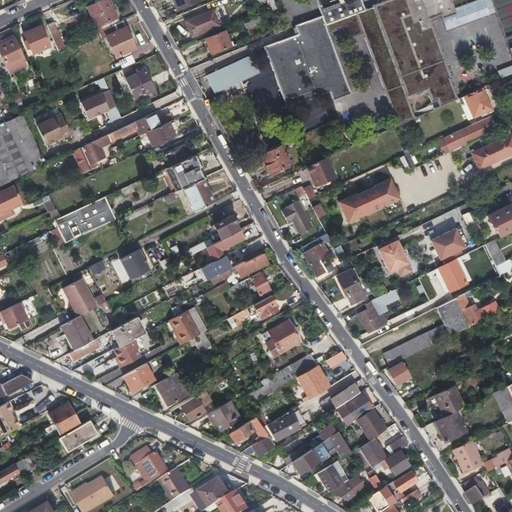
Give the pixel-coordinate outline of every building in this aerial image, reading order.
[(102,23),(104,27),(117,21),(107,0),(101,0),(88,6),(97,25),(102,23)] [(199,0),(175,0),(179,8),(199,0)] [(316,0),(322,15),(296,24),(298,32),(264,45),(287,107),(330,90),(332,98),(350,92),(328,31),(341,26),(346,40),(363,34),(397,126),(417,117),(409,97),(429,89),(436,108),(456,99),(423,9),(436,5),(437,9),(452,4),(450,0),(490,0),(511,61),(511,0),(381,0),(380,1),(381,3),(364,9),(360,0),(316,0)] [(221,24),(218,17),(215,9),(187,21),(194,35),(221,24)] [(117,21),(104,27),(99,29),(103,37),(107,35),(118,56),(136,47),(122,19),(117,21)] [(57,48),(61,46),(64,44),(53,21),(46,24),(57,48)] [(34,52),(41,49),(48,46),(39,26),(24,32),(34,52)] [(212,53),(222,48),(232,44),(226,29),(205,37),(212,53)] [(0,52),(10,73),(18,69),(27,66),(14,37),(0,43),(0,52)] [(119,58),(120,65),(133,63),(132,56),(119,58)] [(230,65),(205,75),(213,93),(237,83),(230,65)] [(147,68),(142,70),(137,72),(136,70),(126,75),(137,96),(156,88),(147,68)] [(107,87),(103,77),(96,80),(100,90),(107,87)] [(464,95),(469,107),(474,118),(492,110),(482,87),(464,95)] [(115,106),(108,90),(80,102),(86,118),(115,106)] [(138,135),(145,131),(158,126),(151,113),(61,155),(66,165),(71,163),(68,158),(83,151),(88,160),(102,153),(99,147),(124,135),(124,134),(134,128),(138,135)] [(0,184),(41,165),(45,163),(22,114),(0,124),(0,184)] [(61,114),(54,117),(57,124),(64,120),(61,114)] [(63,138),(71,134),(64,120),(57,124),(54,117),(36,126),(45,144),(57,138),(62,135),(63,138)] [(158,126),(145,131),(153,147),(176,136),(173,131),(177,129),(172,119),(158,126)] [(467,135),(468,137),(469,139),(493,127),(490,120),(453,138),(458,149),(461,148),(466,145),(462,137),(467,135)] [(511,154),(511,139),(510,136),(471,155),(479,171),(511,154)] [(261,153),(265,162),(270,172),(290,163),(281,144),(261,153)] [(466,161),(461,148),(458,149),(451,152),(457,165),(466,161)] [(164,169),(187,158),(185,153),(182,149),(159,160),(164,169)] [(409,153),(400,158),(407,173),(417,168),(409,153)] [(175,191),(181,187),(200,178),(203,177),(192,155),(187,158),(164,169),(175,191)] [(307,166),(311,176),(316,185),(335,176),(326,158),(307,166)] [(50,161),(45,163),(41,165),(43,170),(46,176),(55,171),(50,161)] [(169,193),(175,191),(164,169),(158,171),(169,193)] [(200,178),(181,187),(193,213),(212,203),(200,178)] [(357,194),(339,202),(349,222),(366,214),(366,215),(383,208),(383,207),(400,199),(391,178),(373,186),(374,187),(357,195),(357,194)] [(123,195),(134,191),(131,184),(121,189),(123,195)] [(303,189),(306,194),(309,199),(325,192),(323,188),(314,192),(311,186),(303,189)] [(302,187),(299,188),(296,189),(300,196),(306,194),(303,189),(302,187)] [(0,214),(2,219),(8,232),(30,222),(15,193),(11,195),(8,188),(0,191),(0,214)] [(48,213),(55,210),(51,199),(44,202),(48,213)] [(286,208),(283,209),(281,210),(287,223),(292,220),(299,233),(311,226),(297,200),(285,207),(286,208)] [(320,204),(313,207),(318,216),(324,213),(320,204)] [(511,205),(511,204),(486,216),(493,230),(495,229),(499,238),(511,231),(511,205)] [(64,244),(77,238),(91,231),(80,209),(53,222),(57,230),(63,243),(64,244)] [(468,212),(462,215),(466,224),(473,221),(468,212)] [(221,240),(238,231),(240,230),(232,214),(213,224),(221,240)] [(430,240),(440,260),(466,247),(456,227),(430,240)] [(57,230),(50,233),(57,246),(63,243),(57,230)] [(223,257),(219,251),(243,239),(238,231),(221,240),(213,244),(220,258),(223,257)] [(329,237),(329,235),(327,233),(301,248),(317,275),(326,270),(320,259),(329,254),(322,242),(329,237)] [(189,257),(205,248),(212,245),(210,241),(187,253),(189,257)] [(396,242),(377,251),(389,273),(408,264),(403,256),(401,250),(396,242)] [(138,250),(119,260),(129,280),(149,271),(138,250)] [(240,276),(253,269),(265,263),(260,254),(244,262),(243,261),(234,266),(240,276)] [(213,277),(224,271),(234,266),(232,260),(228,263),(224,256),(223,257),(220,258),(195,272),(201,283),(213,277)] [(495,266),(497,271),(499,276),(511,268),(511,266),(509,259),(495,266)] [(88,266),(96,284),(107,279),(100,261),(88,266)] [(438,269),(443,279),(448,290),(464,282),(454,261),(438,269)] [(364,298),(360,289),(356,280),(358,279),(353,269),(338,276),(351,304),(364,298)] [(227,277),(224,271),(213,277),(216,282),(227,277)] [(250,277),(255,286),(260,295),(271,290),(261,272),(250,277)] [(80,278),(61,288),(77,317),(77,316),(96,307),(80,278)] [(248,285),(245,280),(239,284),(241,289),(248,285)] [(227,281),(221,284),(215,288),(218,295),(226,290),(231,288),(227,281)] [(231,288),(226,290),(229,297),(242,290),(241,289),(239,284),(231,288)] [(397,295),(396,293),(395,290),(366,305),(368,310),(358,316),(367,331),(387,321),(379,304),(397,295)] [(99,306),(106,302),(102,293),(94,297),(99,306)] [(453,298),(467,325),(486,316),(482,308),(477,310),(473,304),(469,306),(463,293),(453,298)] [(259,318),(267,314),(275,309),(272,303),(274,302),(270,294),(251,304),(259,318)] [(389,364),(467,325),(453,298),(437,305),(445,322),(383,352),(389,364)] [(17,304),(0,311),(0,319),(1,319),(5,329),(24,319),(17,304)] [(231,329),(236,326),(240,323),(238,319),(248,313),(245,308),(226,320),(231,329)] [(172,319),(175,324),(177,328),(179,328),(182,334),(180,336),(184,344),(203,333),(190,309),(172,319)] [(145,312),(125,324),(118,327),(111,331),(121,347),(134,340),(136,339),(146,333),(140,322),(148,317),(145,312)] [(118,327),(125,324),(118,312),(112,315),(118,327)] [(75,350),(91,342),(77,316),(77,317),(59,326),(66,339),(68,338),(75,350)] [(267,331),(273,341),(279,352),(298,340),(287,320),(267,331)] [(207,351),(210,349),(212,348),(206,337),(201,340),(207,351)] [(98,338),(91,342),(75,350),(72,352),(69,353),(73,359),(101,344),(98,338)] [(139,349),(134,340),(121,347),(115,350),(120,357),(124,366),(143,355),(139,349)] [(274,354),(279,352),(273,341),(268,344),(274,354)] [(341,350),(334,353),(328,357),(333,364),(345,356),(341,350)] [(288,382),(295,378),(316,365),(309,353),(281,370),(282,373),(288,382)] [(400,361),(386,368),(394,383),(408,376),(400,361)] [(126,375),(130,382),(134,389),(156,376),(149,362),(126,375)] [(316,365),(295,378),(308,399),(329,386),(316,365)] [(157,385),(163,395),(168,404),(190,392),(179,373),(157,385)] [(288,382),(282,373),(271,379),(242,398),(248,406),(288,382)] [(22,374),(0,385),(0,396),(5,394),(6,394),(33,379),(22,374)] [(235,398),(222,380),(217,383),(230,401),(235,398)] [(331,399),(336,406),(343,402),(359,392),(353,383),(347,386),(349,388),(331,399)] [(508,421),(511,418),(511,397),(506,385),(493,392),(508,421)] [(433,395),(444,416),(463,407),(452,386),(433,395)] [(182,404),(187,412),(191,420),(207,410),(198,394),(182,404)] [(350,403),(359,416),(372,407),(373,407),(363,394),(350,403)] [(444,416),(438,419),(433,422),(437,430),(443,441),(464,430),(460,421),(485,409),(479,398),(463,407),(444,416)] [(0,405),(0,425),(3,433),(19,424),(15,415),(13,416),(9,410),(12,409),(8,402),(0,405)] [(336,407),(338,410),(341,414),(348,410),(343,402),(336,406),(336,407)] [(210,413),(216,422),(221,431),(238,420),(227,403),(210,413)] [(54,424),(72,414),(66,404),(48,414),(54,424)] [(372,407),(359,416),(359,417),(371,437),(385,428),(372,407)] [(302,424),(294,412),(280,420),(279,418),(264,428),(268,434),(273,441),(280,437),(280,438),(302,424)] [(77,424),(72,414),(54,424),(59,434),(77,424)] [(257,434),(260,439),(268,434),(264,428),(256,417),(251,420),(259,432),(257,434)] [(59,437),(62,444),(66,450),(96,432),(89,420),(59,437)] [(231,432),(233,435),(235,438),(252,426),(248,421),(231,432)] [(432,433),(437,430),(433,422),(428,424),(432,433)] [(299,457),(292,461),(299,472),(336,448),(341,455),(352,449),(340,429),(324,440),(318,444),(299,457)] [(268,434),(260,439),(245,449),(251,453),(257,449),(260,452),(274,443),(273,441),(268,434)] [(314,438),(318,444),(324,440),(320,434),(314,438)] [(280,443),(281,445),(283,447),(293,441),(290,437),(280,443)] [(408,443),(406,440),(404,437),(387,446),(391,453),(408,443)] [(370,452),(364,455),(369,464),(370,465),(387,455),(376,439),(366,445),(370,452)] [(451,449),(457,461),(463,473),(482,464),(470,440),(451,449)] [(0,448),(2,453),(10,448),(7,443),(0,446),(0,448)] [(369,464),(364,455),(358,445),(353,448),(364,467),(369,464)] [(13,453),(10,448),(2,453),(5,458),(13,453)] [(145,464),(149,470),(153,476),(140,484),(142,487),(167,471),(155,451),(148,455),(144,448),(131,456),(138,468),(145,464)] [(501,464),(505,462),(511,458),(511,455),(508,448),(496,455),(501,464)] [(288,464),(292,461),(299,457),(295,451),(283,458),(288,464)] [(394,473),(401,469),(408,465),(399,451),(385,459),(394,473)] [(27,456),(14,463),(19,472),(22,476),(35,468),(27,456)] [(14,463),(0,471),(0,482),(19,472),(14,463)] [(328,490),(342,482),(329,463),(316,471),(321,477),(328,490)] [(157,480),(164,490),(170,501),(188,490),(175,468),(157,480)] [(393,481),(395,484),(397,487),(416,475),(412,469),(393,481)] [(353,475),(342,482),(328,490),(343,499),(361,489),(353,475)] [(79,491),(78,489),(70,493),(81,511),(85,511),(113,495),(102,476),(88,485),(79,491)] [(199,491),(209,507),(229,494),(219,478),(199,491)] [(371,482),(376,490),(383,486),(378,478),(371,482)] [(463,491),(472,504),(486,495),(478,481),(463,491)] [(376,511),(390,504),(395,501),(392,496),(386,485),(383,486),(376,490),(366,497),(374,511),(376,511)] [(405,488),(399,491),(403,497),(408,494),(405,488)] [(403,497),(395,501),(390,504),(391,508),(384,511),(397,511),(395,506),(397,505),(398,506),(400,505),(401,507),(403,505),(403,507),(420,497),(416,489),(408,494),(403,497)] [(209,507),(207,508),(204,510),(205,511),(208,511),(217,507),(221,511),(238,511),(247,507),(236,490),(229,494),(209,507)] [(209,507),(199,491),(193,495),(203,511),(204,510),(207,508),(209,507)] [(395,501),(403,497),(399,491),(392,496),(395,501)]
